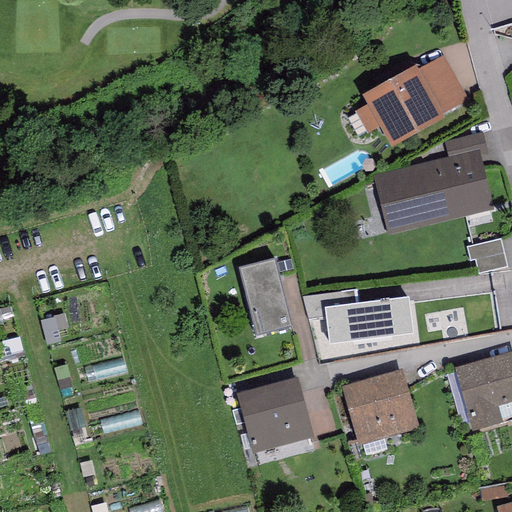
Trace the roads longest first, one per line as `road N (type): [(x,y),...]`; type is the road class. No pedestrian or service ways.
road 1 (unknown): [(511,341),(308,387)]
road 2 (track): [(216,0),(199,14),(100,21),(78,53)]
road 3 (residential): [(511,147),(475,10)]
